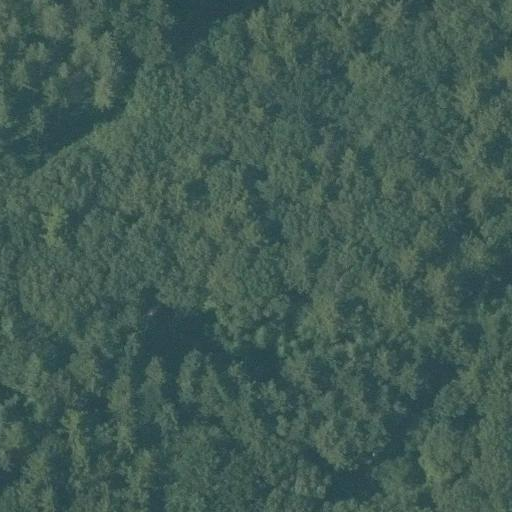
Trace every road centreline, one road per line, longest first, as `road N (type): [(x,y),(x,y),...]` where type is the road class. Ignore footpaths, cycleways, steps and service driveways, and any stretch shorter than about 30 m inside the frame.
road 1 (track): [(46,404),(498,0)]
road 2 (track): [(0,364),(170,511)]
